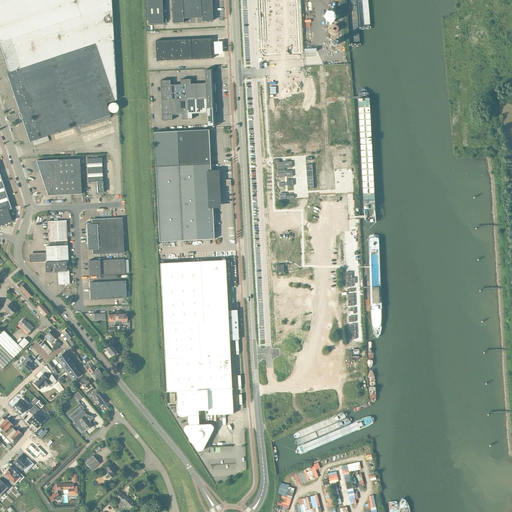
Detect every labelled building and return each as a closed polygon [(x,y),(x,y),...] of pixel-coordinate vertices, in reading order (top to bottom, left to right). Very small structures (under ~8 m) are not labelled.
[(0,0),(0,45),(9,72),(6,73),(29,141),(32,140),(109,115),(105,101),(116,97),(110,0),(0,0)] [(162,0),(147,0),(149,24),(163,24),(163,21),(162,0)] [(253,0),(256,39),(261,39),(261,49),(261,50),(262,51),(262,52),(263,52),(263,53),(264,54),(265,54),(266,54),(267,54),(300,53),(297,0),(253,0)] [(211,8),(210,1),(201,1),(202,11),(211,11),(211,8)] [(212,14),(211,11),(202,11),(202,16),(202,21),(212,21),(212,16),(211,16),(211,15),(211,14),(212,14)] [(184,22),(184,17),(183,12),(174,13),(174,16),(174,18),(174,23),(184,22)] [(194,39),(184,40),(185,59),(195,59),(194,39)] [(206,39),(194,39),(195,59),(207,58),(206,39)] [(157,61),(162,61),(163,61),(163,60),(167,60),(166,41),(161,41),(156,41),(156,40),(156,41),(157,61)] [(174,40),(166,41),(167,60),(175,60),(174,40)] [(184,40),(174,40),(175,60),(185,59),(184,40)] [(224,43),(213,44),(213,57),(224,57),(224,43)] [(214,79),(214,78),(213,78),(213,69),(205,70),(205,83),(198,83),(199,98),(215,98),(215,96),(215,95),(215,93),(215,92),(216,90),(216,89),(216,87),(216,86),(215,84),(215,83),(215,82),(214,80),(214,79)] [(176,85),(176,99),(186,99),(199,98),(198,83),(191,84),(190,79),(180,79),(181,84),(176,85)] [(176,99),(176,85),(171,85),(170,80),(160,80),(161,100),(176,99)] [(359,94),(358,99),(364,223),(375,222),(369,98),(368,93),(365,90),(363,88),(360,90),(359,94)] [(375,199),(385,198),(379,88),(369,89),(375,199)] [(216,114),(216,113),(217,111),(217,110),(217,108),(217,107),(216,105),(216,103),(216,102),(215,101),(215,99),(215,98),(199,98),(186,99),(187,119),(192,119),(192,114),(207,113),(208,126),(215,126),(215,117),(215,118),(216,118),(216,116),(216,114)] [(176,99),(161,100),(162,120),(172,120),(172,115),(177,114),(176,99)] [(187,119),(186,99),(176,99),(177,114),(182,114),(182,119),(187,119)] [(209,130),(154,132),(156,167),(159,242),(214,239),(214,231),(213,204),(217,204),(217,203),(216,192),(216,191),(212,191),(211,164),(209,130)] [(103,193),(101,158),(86,158),(87,182),(96,182),(97,193),(103,193)] [(36,161),(47,195),(81,194),(79,159),(39,161),(36,161)] [(0,211),(7,210),(9,209),(11,208),(0,175),(0,211)] [(0,224),(11,221),(12,218),(9,209),(7,210),(0,211),(0,224)] [(122,218),(95,219),(90,219),(90,224),(86,224),(87,250),(92,250),(92,254),(124,253),(122,218)] [(69,284),(67,245),(67,241),(66,220),(48,221),(49,241),(50,246),(45,246),(46,252),(46,261),(46,262),(44,262),(45,272),(57,272),(58,284),(69,284)] [(38,252),(29,253),(29,261),(39,261),(46,261),(46,252),(38,252)] [(127,265),(124,265),(124,259),(88,260),(89,276),(125,274),(124,271),(127,271),(127,265)] [(238,310),(228,310),(226,260),(161,263),(167,392),(166,391),(166,392),(177,391),(178,411),(178,413),(180,415),(181,416),(183,416),(188,416),(188,426),(186,428),(197,445),(198,445),(201,445),(202,445),(204,446),(206,443),(211,433),(212,431),(211,428),(210,427),(208,425),(206,425),(199,425),(199,415),(198,411),(208,410),(208,415),(233,414),(230,340),(239,340),(238,310)] [(352,278),(351,272),(345,272),(346,281),(349,281),(349,287),(352,287),(352,284),(355,284),(355,278),(352,278)] [(22,281),(17,285),(27,297),(32,292),(22,281)] [(126,298),(125,281),(89,282),(90,299),(126,298)] [(8,313),(10,316),(16,310),(10,303),(3,309),(6,311),(3,314),(5,316),(8,313)] [(40,303),(36,307),(44,316),(48,312),(40,303)] [(18,324),(28,333),(33,328),(29,324),(28,325),(23,319),(18,324)] [(48,328),(43,332),(46,335),(44,336),(50,342),(52,340),(52,341),(56,337),(57,337),(52,331),(51,330),(48,328)] [(67,328),(63,330),(61,332),(67,340),(73,335),(67,328)] [(0,365),(2,368),(10,361),(22,349),(18,345),(10,337),(4,331),(0,334),(0,365)] [(18,343),(22,348),(28,342),(24,338),(18,343)] [(113,343),(111,345),(109,343),(104,347),(111,356),(113,355),(115,357),(118,355),(115,351),(118,349),(113,343)] [(59,355),(54,359),(58,364),(59,363),(68,357),(64,352),(62,354),(61,353),(58,355),(59,355)] [(25,359),(21,364),(29,372),(34,367),(30,363),(32,361),(28,357),(25,359)] [(68,357),(59,363),(62,367),(71,361),(68,357)] [(71,361),(62,367),(65,372),(74,365),(71,361)] [(90,374),(95,369),(93,366),(91,368),(88,364),(85,367),(90,374)] [(74,365),(65,372),(69,376),(77,370),(74,365)] [(95,369),(90,374),(95,380),(102,374),(97,368),(96,370),(95,369)] [(77,370),(69,376),(72,381),(81,374),(77,370)] [(39,378),(36,380),(37,380),(33,383),(39,389),(44,385),(46,387),(50,383),(53,385),(56,381),(52,375),(51,374),(47,379),(42,374),(39,378)] [(80,382),(82,384),(81,384),(86,390),(87,389),(87,390),(88,389),(86,387),(90,384),(87,380),(86,380),(85,378),(80,382)] [(90,394),(100,406),(105,402),(96,390),(92,394),(91,393),(90,394)] [(77,392),(74,395),(79,401),(82,397),(77,392)] [(22,397),(14,405),(16,407),(16,408),(19,411),(19,410),(22,413),(28,407),(26,406),(28,403),(24,399),(22,397)] [(28,419),(28,420),(31,423),(34,425),(37,428),(44,421),(43,421),(46,418),(42,414),(39,417),(36,414),(40,410),(34,405),(29,411),(33,415),(28,420),(28,419)] [(81,411),(72,419),(82,432),(85,429),(86,430),(92,426),(88,421),(90,419),(91,420),(90,418),(90,416),(84,413),(85,412),(84,411),(82,410),(81,411)] [(2,418),(0,419),(0,431),(9,422),(6,419),(4,420),(2,418)] [(9,422),(0,431),(0,432),(5,438),(14,429),(12,427),(13,426),(9,422)] [(43,429),(42,434),(46,435),(45,440),(52,441),(52,438),(54,438),(56,429),(47,427),(46,429),(43,429)] [(14,429),(5,438),(11,444),(21,434),(17,430),(16,431),(14,429)] [(48,443),(47,450),(50,451),(50,452),(59,454),(60,445),(48,443)] [(30,444),(25,449),(35,459),(39,454),(43,458),(46,455),(37,446),(35,449),(30,444)] [(24,461),(21,458),(19,456),(17,458),(13,462),(22,470),(22,469),(25,467),(27,470),(33,464),(34,464),(27,458),(24,461)] [(85,463),(92,470),(99,463),(93,456),(85,463)] [(105,469),(112,478),(118,472),(110,464),(105,469)] [(346,464),(327,469),(337,508),(356,503),(346,464)] [(19,480),(22,477),(17,473),(15,475),(14,473),(13,473),(9,469),(6,472),(7,472),(4,474),(13,483),(18,478),(19,480)] [(0,488),(4,493),(11,486),(6,482),(4,484),(0,480),(0,488)] [(52,495),(49,497),(52,501),(60,496),(57,492),(57,490),(63,490),(63,493),(68,493),(68,495),(77,495),(77,487),(73,487),(73,484),(55,484),(53,484),(53,489),(54,489),(54,493),(52,495)] [(124,511),(126,511),(129,509),(135,503),(127,495),(125,496),(121,492),(115,498),(118,501),(116,504),(120,507),(119,508),(121,510),(122,510),(124,511)]
